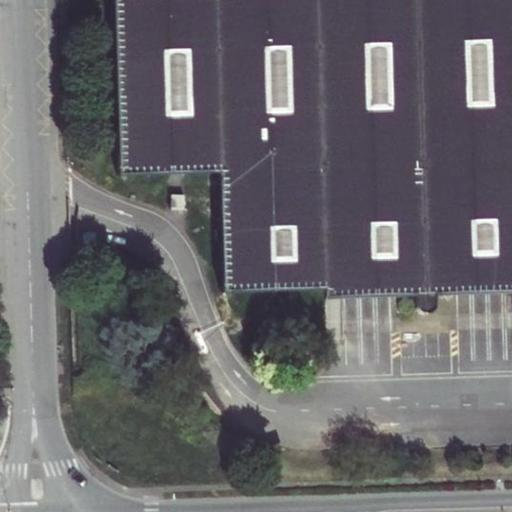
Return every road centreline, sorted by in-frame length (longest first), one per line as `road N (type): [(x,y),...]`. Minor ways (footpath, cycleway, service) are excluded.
road 1 (primary): [(511,498),(76,511)]
road 2 (unclassified): [(21,0),(31,338)]
road 3 (unclassified): [(62,511),(31,338)]
road 4 (unclassified): [(31,338),(7,511)]
